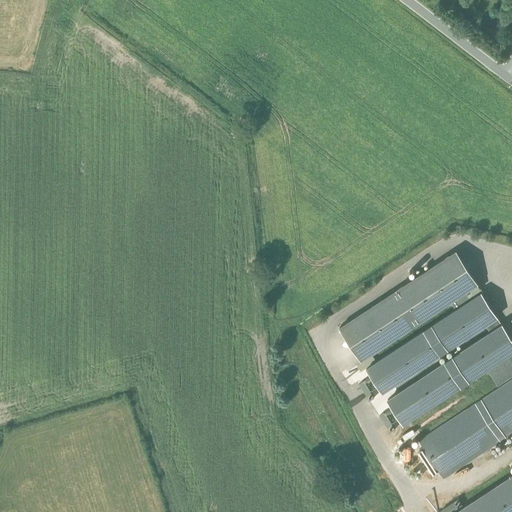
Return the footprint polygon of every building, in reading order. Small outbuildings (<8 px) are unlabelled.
[(455,252),(339,328),(361,360),(469,289),(475,297),(480,293),(481,294),(483,293),(455,252)] [(331,314),(339,325),(382,297),(375,286),(331,314)] [(475,297),(366,368),(382,391),(485,323),(490,332),(387,399),(404,424),(405,424),(407,428),(412,425),(409,421),(486,370),(497,386),(511,376),(511,339),(502,324),(501,324),(496,316),(495,317),(481,294),(480,293),(475,297)] [(511,378),(418,440),(443,478),(511,433),(511,378)] [(481,471),(479,478),(487,479),(489,473),(481,471)] [(511,511),(511,475),(456,511),(452,511),(462,504),(459,498),(441,510),(442,511),(511,511)]
